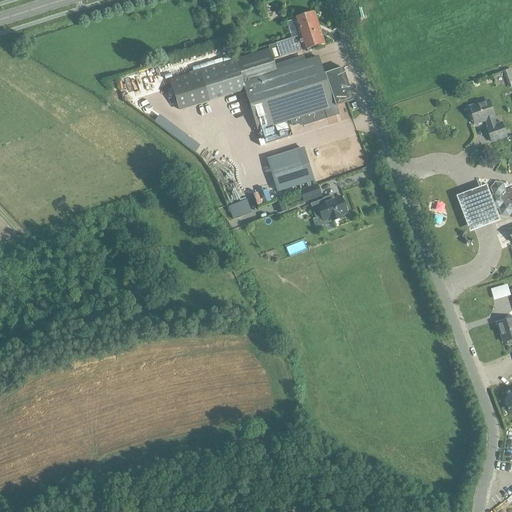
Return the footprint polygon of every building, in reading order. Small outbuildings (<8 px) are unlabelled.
[(278,1),(272,3),(274,9),(280,7),(278,1)] [(312,50),(313,48),(324,44),(314,13),(294,20),(299,37),(276,44),(280,58),(306,50),(307,52),(312,50)] [(273,60),(269,49),(169,81),(179,113),(245,91),(258,132),(306,116),(309,125),(327,119),(324,111),(323,111),(323,110),(333,107),(333,106),(335,105),(335,106),(353,100),(342,68),(325,74),(325,75),(323,76),(317,57),(276,71),(274,64),(273,60)] [(495,86),(511,81),(509,68),(492,72),(495,86)] [(511,100),(511,92),(503,93),(504,102),(511,101),(511,100)] [(469,107),(470,112),(469,112),(468,115),(469,120),(472,121),(473,120),(475,125),(487,121),(489,128),(486,128),(489,137),(504,132),(501,123),(495,125),(493,119),(494,118),(488,101),(469,107)] [(202,145),(197,146),(200,156),(205,154),(202,145)] [(334,145),(329,149),(333,155),(338,152),(334,145)] [(248,148),(239,150),(241,160),(250,158),(248,148)] [(491,198),(490,199),(488,201),(491,208),(495,209),(498,209),(500,216),(508,217),(511,212),(511,210),(505,191),(502,184),(495,183),(490,188),(493,195),(491,198)] [(300,192),(304,202),(322,196),(318,185),(300,192)] [(462,196),(456,198),(469,235),(475,233),(500,223),(495,209),(491,208),(488,201),(490,199),(491,198),(486,187),(462,196)] [(321,217),(323,222),(331,219),(332,222),(341,219),(340,216),(347,213),(341,197),(332,200),(331,197),(332,197),(332,196),(324,199),(324,200),(312,205),(317,219),(321,217)] [(287,211),(283,199),(274,202),(279,214),(287,211)] [(247,201),(228,208),(233,220),(252,213),(247,201)] [(511,319),(497,324),(503,343),(507,342),(507,345),(510,346),(511,345),(511,319)] [(478,465),(473,486),(481,488),(486,467),(478,465)] [(505,498),(491,510),(493,511),(497,511),(509,502),(505,498)]
